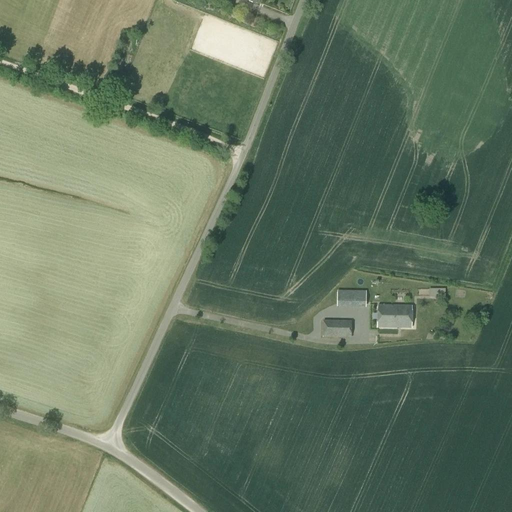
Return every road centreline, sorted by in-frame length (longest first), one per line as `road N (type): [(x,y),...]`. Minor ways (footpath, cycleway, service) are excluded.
road 1 (unclassified): [(108,447),(304,0)]
road 2 (track): [(0,62),(242,153)]
